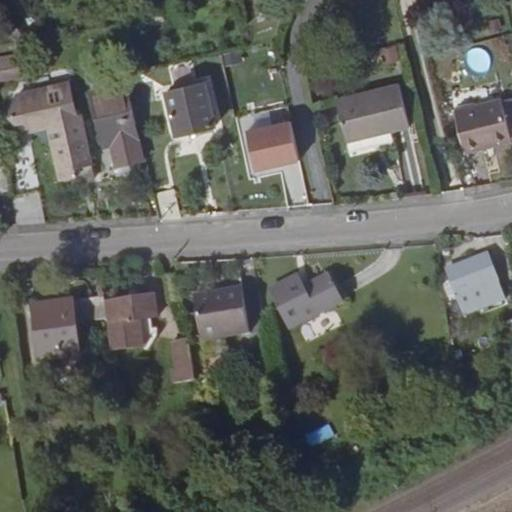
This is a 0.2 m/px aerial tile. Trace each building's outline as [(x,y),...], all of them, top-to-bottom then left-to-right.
[(380,49),(382,64),(400,60),(397,45),(380,49)] [(273,59),(271,48),(246,52),(248,64),(273,59)] [(0,55),(0,76),(25,73),(22,52),(0,55)] [(212,119),(204,77),(165,85),(174,127),(212,119)] [(411,125),(401,80),(338,95),(349,140),(411,125)] [(78,116),(78,112),(72,82),(20,93),(12,114),(27,131),(37,129),(53,141),(61,178),(77,176),(78,182),(95,178),(82,115),(78,116)] [(126,82),(89,91),(99,132),(108,130),(112,143),(117,167),(144,160),(126,82)] [(511,106),(511,101),(502,104),(511,145),(511,106)] [(511,145),(502,104),(457,115),(467,158),(511,148),(511,145)] [(281,168),(289,207),(308,204),(292,119),(245,128),(253,173),(281,168)] [(99,132),(101,146),(112,143),(108,130),(99,132)] [(176,182),(154,186),(162,216),(183,214),(176,182)] [(14,199),(19,222),(41,219),(37,195),(14,199)] [(465,308),(508,292),(491,245),(448,261),(465,308)] [(301,267),(271,283),(291,321),(345,292),(331,265),(307,278),(301,267)] [(184,298),(179,272),(168,273),(172,299),(184,298)] [(244,280),(219,283),(227,329),(252,325),(244,280)] [(227,329),(219,283),(197,287),(206,334),(227,329)] [(109,312),(107,293),(79,297),(81,315),(109,312)] [(115,320),(143,316),(154,315),(152,294),(112,299),(115,320)] [(152,294),(154,315),(161,314),(159,294),(152,294)] [(81,315),(79,297),(40,302),(48,357),(85,351),(81,315)] [(154,315),(143,316),(147,339),(156,329),(154,315)] [(147,339),(143,316),(115,320),(118,345),(147,343),(147,339)] [(195,361),(187,318),(175,320),(179,349),(174,350),(176,364),(195,361)]
